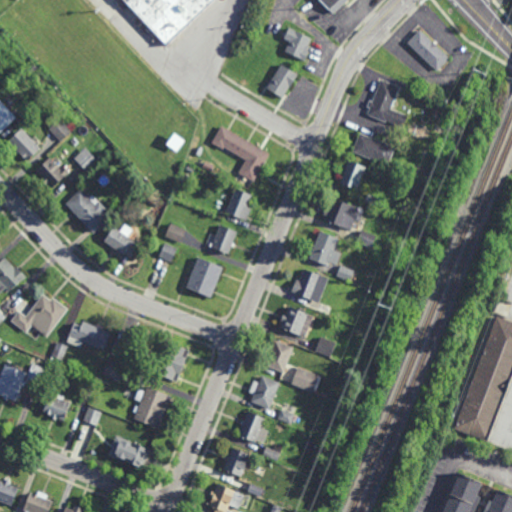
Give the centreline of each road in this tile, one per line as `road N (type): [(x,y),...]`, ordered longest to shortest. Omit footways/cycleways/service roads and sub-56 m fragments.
road 1 (residential): [(406,0),(351,59),(337,88),(167,511)]
road 2 (residential): [(236,342),(108,291),(0,189)]
road 3 (residential): [(169,508),(0,440)]
